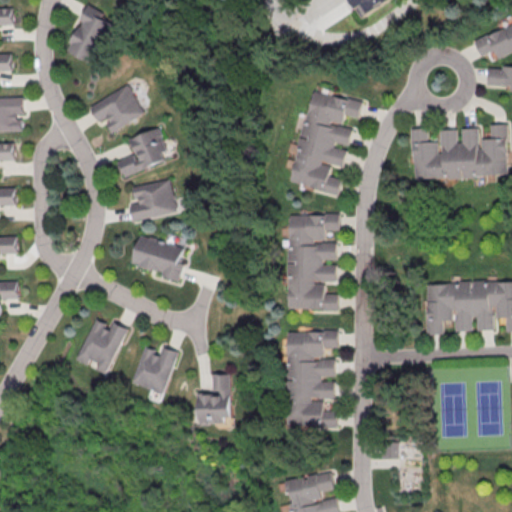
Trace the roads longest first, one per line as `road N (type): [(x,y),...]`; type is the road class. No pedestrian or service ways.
road 1 (residential): [(0,399),(74,272),(43,242),(42,153),(68,128),(43,64),(48,0)]
road 2 (residential): [(421,92),(403,102),(384,132),(364,198),(365,511)]
road 3 (residential): [(68,128),(96,207),(74,272)]
road 4 (residential): [(363,357),(511,352)]
road 5 (residential): [(421,92),(435,103),(454,101),(465,86),(462,68),(447,57),(429,60),(418,74),(421,92)]
road 6 (residential): [(202,333),(74,272)]
